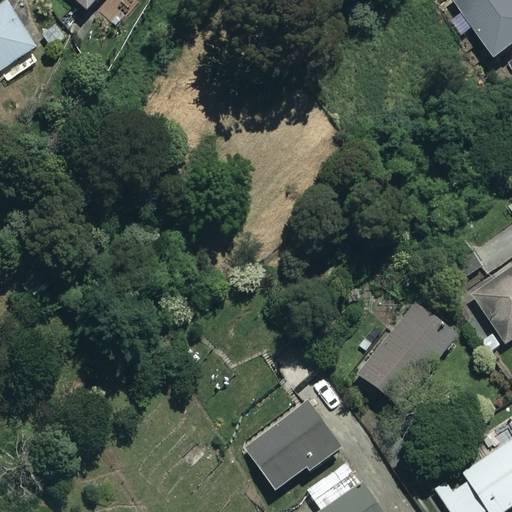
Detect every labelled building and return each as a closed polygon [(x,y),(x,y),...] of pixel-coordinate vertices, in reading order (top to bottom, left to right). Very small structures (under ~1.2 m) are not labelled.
[(96,0),(70,0),(85,13),(96,0)] [(511,47),(511,0),(450,0),(492,61),(511,47)] [(0,76),(6,86),(41,63),(4,5),(0,7),(0,76)] [(468,247),(440,264),(455,289),(483,271),(468,247)] [(511,266),(469,293),(502,347),(511,340),(511,266)] [(453,339),(414,306),(354,375),(393,409),(453,339)] [(335,451),(306,410),(245,453),(274,494),(335,451)] [(502,511),(511,506),(511,441),(434,490),(447,511),(502,511)] [(375,511),(347,466),(308,491),(320,511),(375,511)]
